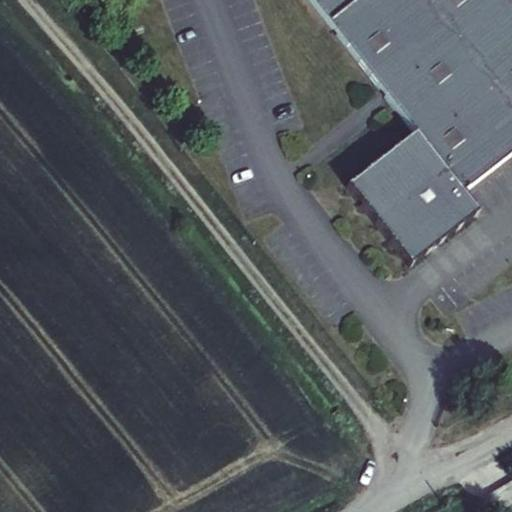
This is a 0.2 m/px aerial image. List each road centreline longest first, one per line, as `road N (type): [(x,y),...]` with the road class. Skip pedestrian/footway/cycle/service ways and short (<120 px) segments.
road 1 (unclassified): [(422,482),(29,0)]
road 2 (unknown): [(419,371),(310,235),(242,121),(205,0)]
